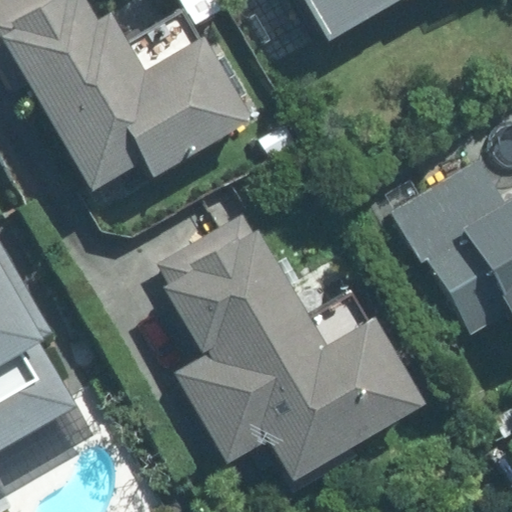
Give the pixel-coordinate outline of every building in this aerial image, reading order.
[(0,0),(0,81),(7,93),(18,86),(74,186),(127,156),(136,173),(237,117),(188,29),(183,32),(170,8),(114,41),(93,5),(81,12),(74,0),(0,0)] [(374,0),(265,0),(287,43),(374,0)] [(280,121),(253,136),(263,156),(291,139),(280,121)] [(461,331),(511,301),(511,186),(495,197),(470,157),(382,208),(412,259),(416,256),(461,331)] [(296,315),(236,210),(148,260),(157,277),(149,281),(189,351),(163,367),(215,458),(251,437),(282,491),(348,453),(341,440),(409,401),(358,313),(357,314),(342,287),(296,315)] [(0,442),(69,403),(31,337),(44,330),(0,253),(0,442)] [(447,468),(435,446),(395,469),(407,490),(447,468)]
